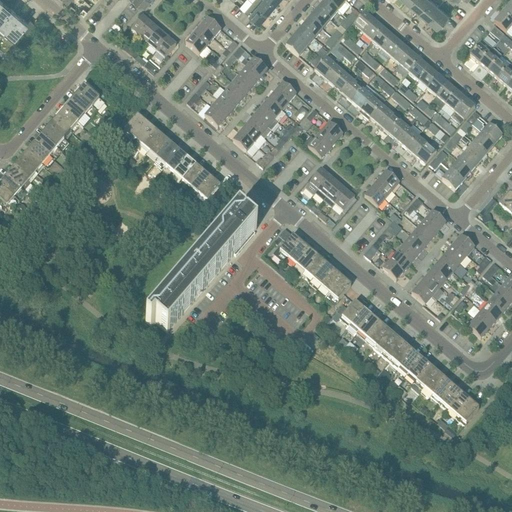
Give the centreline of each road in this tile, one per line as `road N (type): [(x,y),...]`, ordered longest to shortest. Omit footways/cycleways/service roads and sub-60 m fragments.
road 1 (primary): [(335,511),(5,380)]
road 2 (residential): [(285,209),(468,364),(489,366),(511,343)]
road 3 (primary): [(0,406),(266,511)]
road 4 (residential): [(457,218),(260,51)]
road 5 (residential): [(115,61),(285,209)]
road 6 (residential): [(97,46),(0,151)]
